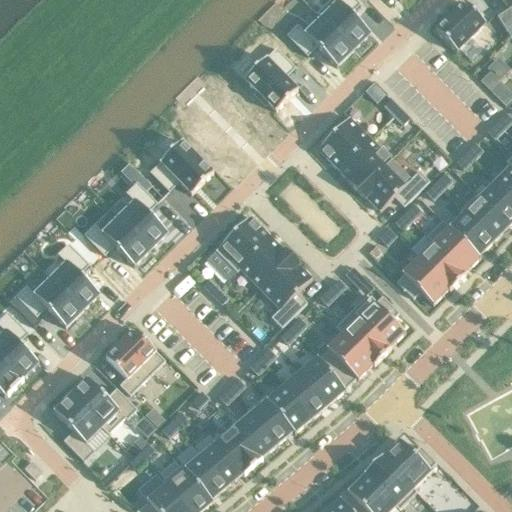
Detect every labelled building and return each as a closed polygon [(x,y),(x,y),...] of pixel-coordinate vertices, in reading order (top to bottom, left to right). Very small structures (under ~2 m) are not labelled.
[(331,0),(333,1),(317,16),(321,21),(354,54),(371,37),(351,17),(360,8),(352,0),(331,0)] [(464,5),(435,34),(457,55),(459,53),(471,64),(482,53),(471,42),(486,27),(464,5)] [(511,40),(511,39),(511,17),(509,12),(498,19),(511,40)] [(297,29),(287,39),(307,60),(317,51),(337,71),(354,54),(321,21),(306,37),(297,29)] [(266,62),(244,83),(256,95),(254,97),(265,109),(268,106),(276,115),(298,94),(285,82),(295,72),(276,52),(266,62)] [(489,93),(499,83),(490,74),(480,84),(489,93)] [(511,101),(511,97),(507,93),(498,102),(505,108),(511,101)] [(384,110),(393,119),(401,112),(391,102),(384,110)] [(410,122),(401,112),(393,119),(403,129),(410,122)] [(511,121),(507,117),(497,126),(504,133),(511,125),(511,121)] [(318,152),(339,173),(370,142),(349,121),(334,136),(331,134),(321,144),(324,146),(318,152)] [(495,143),(504,133),(497,126),(488,136),(495,143)] [(390,163),(370,142),(339,173),(352,186),(351,187),(358,195),(390,163)] [(160,166),(150,176),(169,196),(179,186),(192,198),(213,177),(205,169),(207,166),(196,155),(193,157),(182,145),(160,166)] [(476,147),(467,157),(474,164),(483,154),(476,147)] [(464,173),(474,164),(467,157),(457,166),(464,173)] [(410,183),(390,163),(358,195),(365,202),(366,201),(380,215),(394,201),(404,210),(429,185),(419,174),(410,183)] [(509,171),(495,185),(511,202),(511,171),(510,170),(509,171)] [(445,177),(436,187),(443,194),(452,185),(445,177)] [(509,230),(511,226),(511,202),(495,185),(480,200),(509,230)] [(135,205),(119,221),(151,254),(168,237),(148,217),(158,207),(146,195),(137,186),(135,189),(127,197),(135,205)] [(433,203),(443,194),(436,187),(426,196),(433,203)] [(493,245),(509,230),(480,200),(477,196),(460,213),(463,216),(464,216),(493,245)] [(415,208),(405,217),(412,224),(422,215),(415,208)] [(479,259),(493,245),(464,216),(463,216),(449,230),(449,231),(478,261),(479,259)] [(403,234),(412,224),(405,217),(396,227),(403,234)] [(216,254),(208,263),(228,283),(236,275),(237,276),(241,272),(240,272),(271,241),(250,220),(244,225),(242,223),(232,233),(234,235),(215,254),(216,254)] [(95,228),(84,238),(105,259),(114,250),(134,270),(151,254),(119,221),(103,237),(95,228)] [(426,240),(433,247),(433,246),(464,277),(465,276),(479,262),(480,262),(481,261),(479,259),(478,261),(449,231),(449,230),(443,223),(426,240)] [(390,232),(380,242),(387,249),(397,240),(390,232)] [(271,241),(240,272),(241,272),(260,292),(292,260),(285,253),(284,254),(271,241)] [(466,278),(465,276),(464,277),(433,246),(433,247),(418,261),(449,292),(448,293),(450,294),(466,278)] [(67,267),(51,282),(83,315),(100,298),(80,278),(90,269),(69,248),(58,258),(67,267)] [(292,260),(260,292),(280,312),(271,321),(282,331),(307,306),(298,297),(312,282),(298,269),(300,267),(292,260)] [(434,307),(448,293),(449,292),(418,261),(403,276),(402,277),(403,278),(397,285),(413,302),(420,295),(433,309),(434,308),(434,307)] [(16,300),(9,306),(34,332),(41,325),(37,321),(46,312),(66,332),(83,315),(51,282),(35,298),(26,290),(16,300)] [(211,282),(203,289),(213,298),(220,291),(211,282)] [(339,283),(330,292),(337,299),(346,290),(339,283)] [(220,291),(213,298),(222,308),(229,301),(220,291)] [(330,292),(320,302),(327,309),(337,299),(330,292)] [(367,298),(351,314),(389,352),(390,351),(404,337),(405,336),(392,323),(399,316),(382,299),(376,306),(367,298)] [(351,314),(335,330),(342,337),(343,336),(374,367),(373,368),(374,369),(391,353),(390,351),(389,352),(351,314)] [(0,329),(6,335),(0,341),(0,361),(22,384),(23,383),(39,367),(19,346),(28,337),(8,316),(0,323),(0,329)] [(300,322),(291,331),(298,338),(307,329),(300,322)] [(291,331),(281,340),(288,348),(298,338),(291,331)] [(135,333),(106,362),(126,382),(120,389),(130,399),(165,364),(156,355),(135,333)] [(319,362),(318,363),(331,378),(343,367),(357,381),(356,382),(358,383),(359,383),(359,382),(373,368),(374,367),(343,336),(342,337),(328,351),(327,351),(326,352),(328,353),(319,362)] [(269,352),(260,362),(267,369),(276,359),(269,352)] [(317,361),(300,375),(328,409),(345,395),(346,394),(345,393),(356,382),(357,381),(343,367),(331,378),(318,363),(319,362),(317,360),(316,361),(317,361)] [(0,395),(5,400),(7,398),(8,399),(24,384),(23,383),(22,384),(0,361),(0,395)] [(260,362),(250,371),(257,378),(267,369),(260,362)] [(300,375),(284,389),(312,422),(328,409),(300,375)] [(87,382),(71,398),(102,430),(102,431),(108,438),(125,421),(127,423),(137,413),(117,392),(107,401),(87,381),(86,382),(87,382)] [(239,383),(229,392),(236,399),(246,390),(239,383)] [(268,402),(267,403),(294,434),(293,435),(295,437),(296,436),(312,422),(284,389),(268,402)] [(229,392),(220,401),(227,409),(236,399),(229,392)] [(202,395),(192,405),(199,412),(209,402),(202,395)] [(54,414),(53,415),(73,435),(64,444),(84,465),(95,455),(110,440),(108,438),(102,431),(102,430),(71,398),(55,414),(54,414)] [(265,398),(247,413),(250,417),(251,417),(277,448),(293,435),(294,434),(267,403),(268,402),(265,398)] [(153,411),(145,419),(157,430),(164,422),(153,411)] [(181,416),(172,425),(179,432),(189,423),(181,416)] [(250,417),(234,430),(261,462),(277,448),(251,417),(250,417)] [(144,420),(135,429),(147,442),(156,433),(144,420)] [(172,425),(162,434),(169,441),(179,432),(172,425)] [(218,444),(244,476),(243,477),(244,478),(246,477),(263,463),(261,462),(234,430),(218,444)] [(141,440),(134,446),(142,454),(149,448),(141,440)] [(214,441),(198,454),(228,490),(243,477),(244,476),(218,444),(215,440),(214,441)] [(383,460),(382,461),(413,492),(414,491),(430,475),(430,476),(431,475),(430,473),(437,466),(420,449),(413,456),(400,443),(399,444),(383,460)] [(142,454),(139,457),(146,464),(156,455),(149,448),(142,454)] [(198,454),(181,468),(211,504),(212,503),(228,490),(198,454)] [(139,457),(130,466),(137,474),(146,464),(139,457)] [(382,459),(363,477),(365,478),(396,509),(396,510),(397,511),(400,511),(417,495),(414,491),(413,492),(382,461),(383,460),(382,459)] [(181,468),(162,484),(165,488),(166,488),(186,511),(205,511),(212,506),(213,506),(214,505),(212,503),(211,504),(181,468)] [(340,502),(339,502),(339,503),(347,511),(361,511),(364,510),(365,511),(393,511),(396,510),(396,509),(365,478),(349,495),(348,494),(347,495),(349,497),(342,504),(340,502)] [(148,505),(140,511),(186,511),(166,488),(165,488),(148,503),(148,502),(147,503),(148,505)] [(347,511),(339,503),(328,511),(365,511),(364,510),(361,511),(347,511)]
